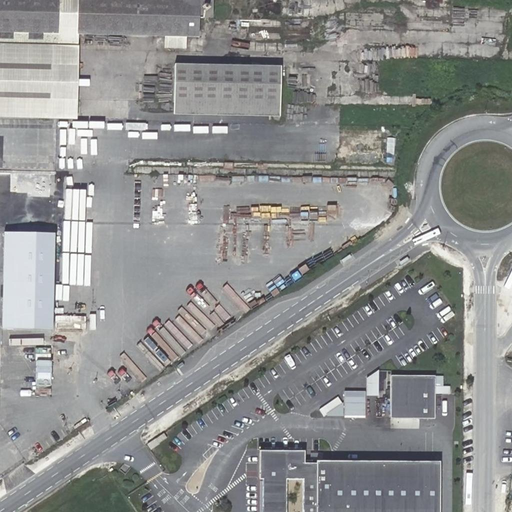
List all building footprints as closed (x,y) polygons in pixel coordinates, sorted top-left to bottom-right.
[(0,0),(0,36),(57,38),(57,0),(0,0)] [(196,41),(197,1),(151,0),(78,0),(77,38),(196,41)] [(211,2),(199,2),(198,23),(210,24),(211,2)] [(78,43),(0,41),(0,115),(76,117),(78,43)] [(173,67),(173,105),(278,107),(279,69),(173,67)] [(278,107),(173,105),(172,118),(278,120),(278,107)] [(44,184),(0,182),(0,218),(44,219),(44,184)] [(0,327),(43,328),(44,232),(0,231),(0,327)] [(378,396),(379,371),(367,378),(367,396),(378,396)] [(435,418),(436,378),(392,377),(392,418),(435,418)] [(363,415),(363,392),(345,392),(345,415),(363,415)] [(323,417),(342,404),(338,398),(319,410),(323,417)] [(285,511),(285,480),(304,480),(304,466),(304,453),(261,452),(260,479),(263,479),(262,511),(285,511)] [(439,511),(441,466),(317,464),(317,466),(304,466),(304,480),(304,511),(439,511)]
